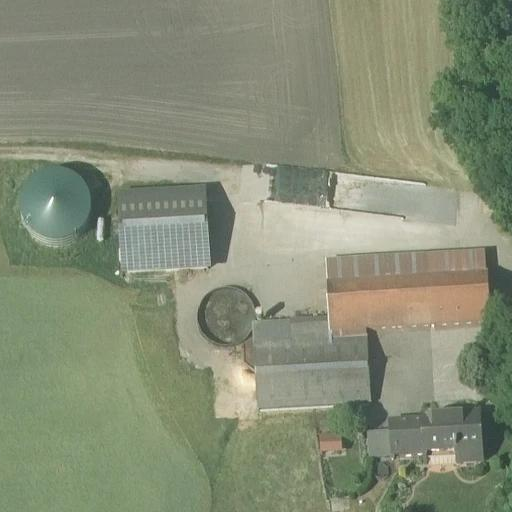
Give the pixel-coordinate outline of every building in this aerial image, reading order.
[(71,246),(82,238),(88,229),(91,219),(91,208),(87,197),(81,189),(71,182),(60,179),(49,179),(39,183),(30,191),(23,202),(21,216),(24,229),(32,240),(44,247),(57,249),(71,246)] [(204,199),(120,204),(125,276),(208,272),(204,199)] [(444,267),(424,269),(424,282),(430,281),(444,280),(444,267)] [(444,280),(430,281),(433,331),(490,327),(487,277),(444,280)] [(424,282),(327,288),(329,325),(329,326),(365,324),(365,335),(433,331),(430,281),(424,282)] [(252,332),(254,321),(252,310),(245,301),(236,295),(225,293),(214,295),(205,301),(199,311),(197,322),(199,333),(206,342),(215,348),(226,350),(237,347),(246,341),(252,332)] [(291,326),(291,327),(292,347),(254,350),(258,415),(315,411),(371,408),(365,335),(365,324),(329,326),(329,325),(291,326)] [(254,350),(292,347),(291,327),(254,329),(254,350)] [(479,419),(422,422),(422,428),(391,429),(393,462),(399,462),(398,435),(412,434),(414,461),(424,460),(425,470),(482,466),(479,419)] [(412,434),(398,435),(399,462),(414,461),(412,434)]
